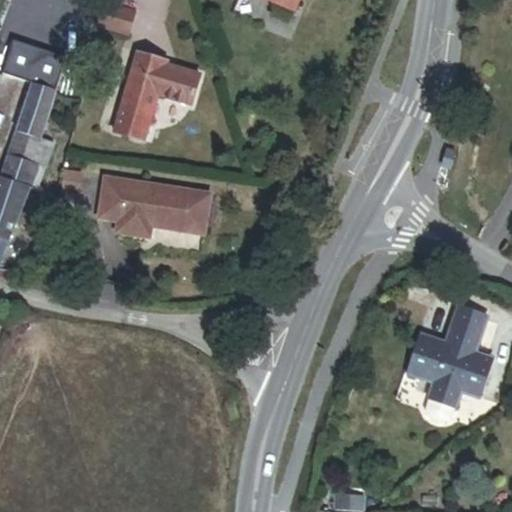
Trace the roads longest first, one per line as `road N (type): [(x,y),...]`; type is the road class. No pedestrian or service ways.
road 1 (tertiary): [(363,204),(411,110),(438,0)]
road 2 (unclassified): [(0,297),(197,326)]
road 3 (residential): [(363,204),(511,273)]
road 4 (tertiary): [(251,511),(279,394)]
